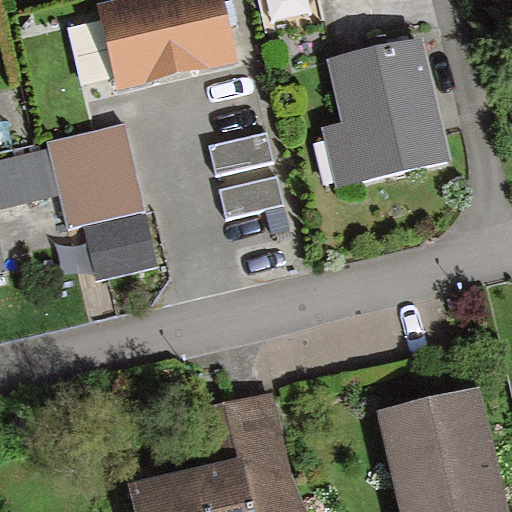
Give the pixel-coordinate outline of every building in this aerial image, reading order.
[(240,67),(224,0),(139,0),(99,9),(120,96),(240,67)] [(323,132),(338,194),(455,166),(424,44),(329,66),(343,128),(323,132)] [(147,214),(126,127),(49,143),(51,152),(62,199),(70,231),(147,214)] [(268,136),(210,149),(217,177),(274,163),(268,136)] [(51,152),(0,163),(0,213),(62,199),(51,152)] [(278,180),(220,193),(227,222),(285,208),(278,180)] [(146,220),(87,233),(98,285),(158,272),(146,220)] [(201,414),(213,471),(128,492),(133,511),(308,511),(293,478),(274,396),(201,414)] [(509,511),(481,396),(378,418),(398,511),(509,511)]
